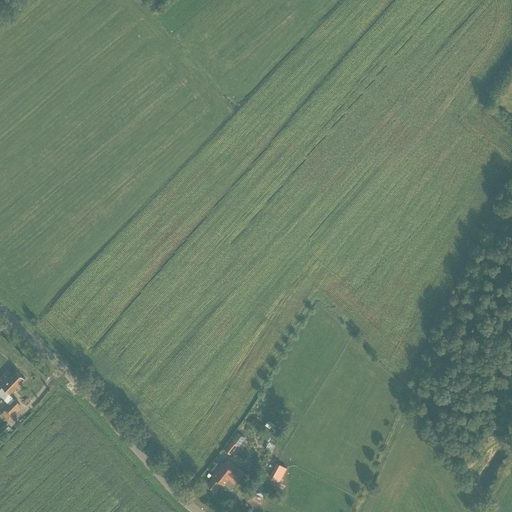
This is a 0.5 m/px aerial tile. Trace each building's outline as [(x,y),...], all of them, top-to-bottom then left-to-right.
[(21,406),(10,395),(25,379),(17,372),(12,377),(7,373),(0,380),(0,396),(4,400),(9,405),(4,411),(1,414),(8,421),(12,418),(10,417),(21,406)] [(225,451),(230,455),(237,445),(238,446),(244,437),(238,433),(232,442),(225,451)] [(225,485),(232,490),(245,473),(238,468),(234,472),(223,463),(213,476),(214,477),(207,485),(215,491),(221,483),(225,485)] [(284,469),(275,465),(267,479),(276,484),(284,469)] [(268,491),(260,486),(256,494),(264,498),(268,491)] [(242,487),(238,495),(245,498),(249,489),(242,487)]
